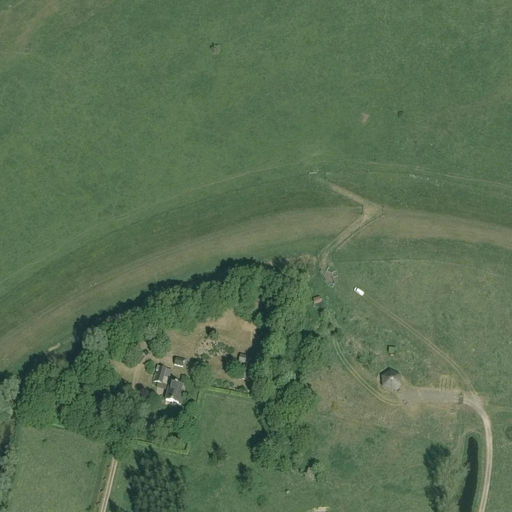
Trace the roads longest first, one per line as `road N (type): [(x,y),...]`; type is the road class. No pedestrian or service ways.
road 1 (track): [(312,168),(320,182),(368,212),(332,247),(329,273),(432,346),(464,381),(472,404)]
road 2 (track): [(480,511),(489,456),(484,416),(461,399),(405,397)]
road 3 (track): [(136,391),(102,511)]
